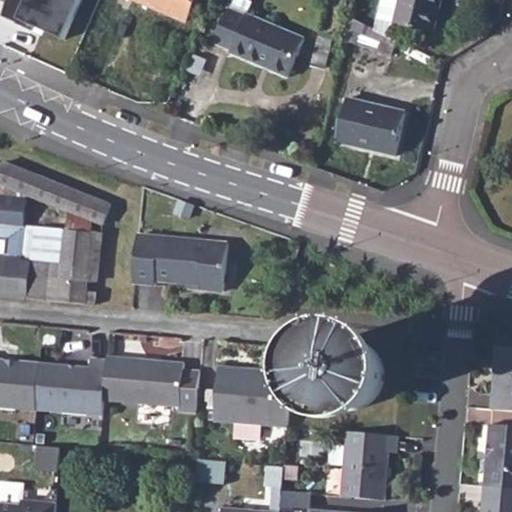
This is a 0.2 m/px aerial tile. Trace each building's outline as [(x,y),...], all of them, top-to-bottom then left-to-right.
[(4,0),(0,11),(63,41),(81,0),(4,0)] [(131,0),(187,25),(198,0),(131,0)] [(400,26),(400,27),(440,36),(448,0),(388,0),(383,21),(400,26)] [(230,13),(217,46),(227,52),(228,55),(287,81),(304,41),(245,17),(243,18),(230,13)] [(353,101),(340,145),(398,161),(410,117),(353,101)] [(113,209),(32,176),(8,166),(0,182),(0,184),(105,227),(113,209)] [(0,298),(94,307),(97,295),(85,293),(87,281),(94,236),(27,227),(30,201),(0,197),(0,298)] [(94,236),(87,281),(98,283),(104,237),(94,236)] [(229,247),(139,237),(134,285),(156,288),(156,283),(189,287),(201,288),(200,291),(200,292),(224,295),(229,247)] [(401,363),(395,347),(385,335),(371,326),(355,322),(338,324),(323,330),(311,341),(303,356),(300,372),(303,389),(311,404),(324,415),(339,422),(356,423),(373,418),(387,408),(397,395),(401,379),(401,363)] [(58,336),(44,335),(44,346),(57,347),(58,336)] [(493,392),(492,409),(511,410),(511,347),(497,347),(494,373),(499,373),(498,392),(493,392)] [(184,364),(110,358),(110,361),(106,402),(180,408),(180,413),(197,415),(201,372),(184,371),(184,364)] [(0,408),(38,412),(38,411),(42,364),(0,360),(0,408)] [(92,369),(42,364),(38,411),(104,417),(106,402),(110,361),(92,360),(92,369)] [(289,429),(294,373),(277,372),(277,376),(256,374),(253,370),(222,367),(217,422),(289,429)] [(485,487),(511,488),(511,425),(490,424),(489,443),(492,443),(491,456),(488,456),(485,487)] [(398,454),(400,437),(348,432),(343,497),(386,501),(390,453),(398,454)] [(65,449),(44,447),(41,471),(62,473),(65,449)] [(269,487),(285,488),(286,468),(270,467),(269,487)] [(59,511),(60,504),(25,501),(26,485),(3,484),(2,505),(0,504),(0,511),(59,511)] [(511,511),(511,488),(485,487),(485,496),(483,511),(511,511)] [(314,495),(284,492),(282,507),(312,510),(314,495)]
